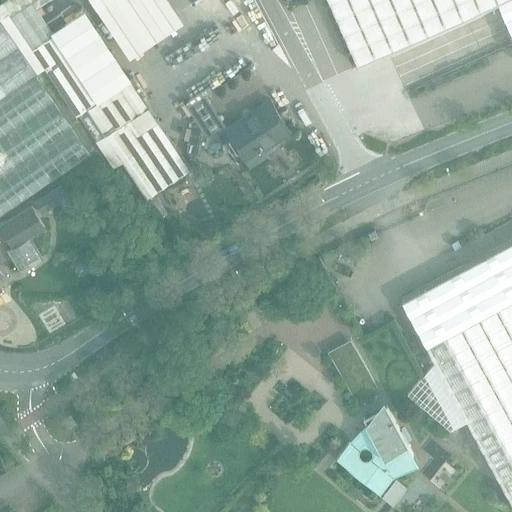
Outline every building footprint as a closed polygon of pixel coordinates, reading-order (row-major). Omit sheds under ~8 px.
[(329,0),(358,64),(498,1),(499,0),(329,0)] [(511,0),(499,0),(498,1),(511,33),(511,0)] [(0,97),(37,72),(0,18),(0,97)] [(54,34),(32,49),(44,67),(76,114),(77,113),(113,167),(123,161),(125,163),(148,197),(191,169),(168,134),(131,78),(97,100),(54,34)] [(0,97),(0,214),(93,153),(37,72),(0,97)] [(263,152),(290,134),(269,102),(227,130),(205,95),(188,107),(196,119),(192,122),(187,151),(189,153),(186,154),(190,161),(199,155),(201,146),(208,148),(210,154),(215,157),(221,155),(224,150),(223,145),(232,139),(251,167),(267,157),(263,152)] [(60,184),(33,201),(41,214),(68,198),(60,184)] [(155,194),(145,201),(152,210),(161,204),(155,194)] [(32,205),(0,225),(12,246),(12,247),(29,236),(45,227),(32,205)] [(12,246),(6,250),(19,272),(42,258),(29,236),(12,247),(12,246)] [(511,240),(463,267),(402,300),(402,301),(427,346),(511,299),(511,240)] [(75,266),(74,271),(78,276),(83,276),(88,273),(88,268),(84,263),(80,262),(75,266)] [(511,299),(427,346),(435,361),(467,421),(511,502),(511,299)] [(253,310),(243,316),(249,326),(259,320),(253,310)] [(361,430),(351,441),(350,441),(350,442),(337,458),(381,492),(394,478),(419,464),(408,444),(412,441),(405,428),(401,431),(387,406),(364,419),(368,426),(361,430)] [(64,420),(62,422),(70,433),(72,431),(78,426),(71,415),(64,420)]
